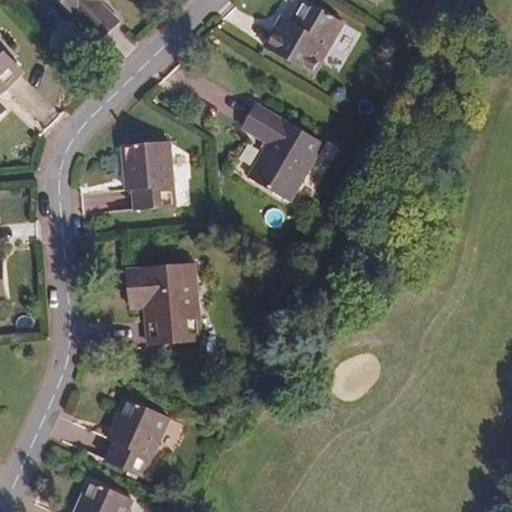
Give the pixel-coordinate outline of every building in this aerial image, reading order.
[(63,0),(101,39),(120,20),(101,0),(63,0)] [(317,72),(345,23),(306,0),(304,0),(288,28),(280,24),(267,45),(317,72)] [(0,91),(22,70),(0,47),(0,111),(3,108),(0,103),(0,91)] [(293,200),(326,143),(258,103),(245,126),(270,142),(251,175),(293,200)] [(177,204),(172,140),(126,144),(129,187),(136,187),(137,207),(177,204)] [(202,338),(196,263),(130,268),(133,305),(147,304),(150,342),(202,338)] [(152,453),(168,415),(126,396),(107,436),(113,439),(106,455),(167,484),(176,465),(152,453)] [(125,511),(132,498),(89,478),(73,511),(125,511)]
